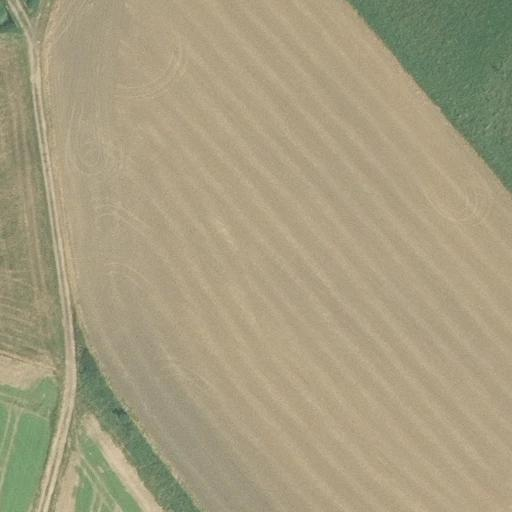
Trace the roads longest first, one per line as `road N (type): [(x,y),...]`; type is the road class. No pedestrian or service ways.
road 1 (track): [(12,0),(37,37),(78,399),(49,511)]
road 2 (track): [(511,187),(356,0)]
road 3 (track): [(78,399),(145,447),(189,511)]
